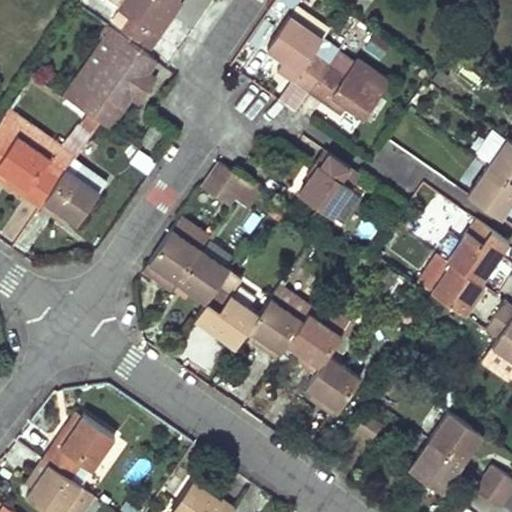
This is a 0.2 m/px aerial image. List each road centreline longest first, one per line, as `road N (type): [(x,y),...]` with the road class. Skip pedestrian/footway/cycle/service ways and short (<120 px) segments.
road 1 (residential): [(347,511),(68,323)]
road 2 (residential): [(68,323),(206,132)]
road 3 (residential): [(248,0),(197,72),(206,132)]
